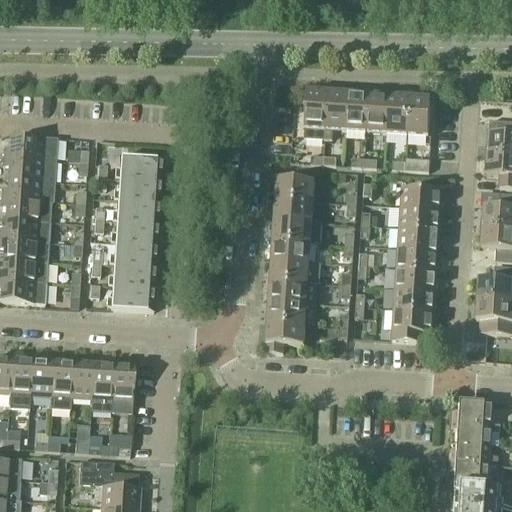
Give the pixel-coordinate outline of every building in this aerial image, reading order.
[(306,95),(304,133),(303,143),(324,144),(325,134),(328,97),(306,95)] [(328,97),(325,134),(324,144),(332,145),(332,134),(345,135),(348,98),(328,97)] [(348,98),(345,135),(366,137),(368,99),(348,98)] [(368,99),(366,137),(386,138),(388,101),(368,99)] [(388,101),(386,138),(406,139),(409,102),(388,101)] [(409,102),(406,139),(427,141),(430,103),(409,102)] [(511,126),(489,125),(487,159),(511,161),(511,126)] [(3,153),(3,163),(55,167),(56,143),(43,142),(43,144),(9,142),(9,154),(3,153)] [(79,155),(78,168),(86,168),(87,156),(79,155)] [(511,161),(487,159),(485,180),(500,181),(499,194),(511,195),(511,161)] [(310,169),(322,170),(323,161),(311,160),(310,169)] [(119,161),(118,183),(161,186),(162,164),(119,161)] [(323,161),(322,170),(335,171),(336,162),(323,161)] [(7,173),(7,184),(54,187),(55,167),(3,163),(2,173),(7,173)] [(352,163),(351,172),(363,173),(364,164),(352,163)] [(404,166),(404,175),(428,177),(429,165),(405,163),(405,167),(404,166)] [(364,164),(363,173),(376,173),(377,165),(364,164)] [(391,174),(404,175),(404,166),(392,166),(391,174)] [(77,180),(86,181),(86,168),(78,168),(77,180)] [(97,170),(96,182),(105,183),(106,170),(97,170)] [(96,182),(96,195),(104,195),(105,183),(96,182)] [(118,183),(117,205),(159,208),(161,186),(118,183)] [(277,183),(275,204),(313,207),(314,186),(277,183)] [(1,194),(0,204),(40,206),(50,207),(52,207),(54,187),(7,184),(6,194),(1,194)] [(363,188),(362,201),(371,202),(372,189),(363,188)] [(401,191),(400,212),(441,215),(442,194),(401,191)] [(76,196),(75,209),(84,209),(85,196),(76,196)] [(348,196),(347,209),(356,209),(356,197),(348,196)] [(483,211),(482,232),(511,233),(511,199),(499,198),(498,212),(483,211)] [(0,213),(5,214),(4,225),(39,227),(49,227),(50,207),(40,206),(0,204),(0,205),(0,213)] [(275,204),(274,224),(321,228),(321,227),(311,227),(313,207),(275,204)] [(117,205),(115,227),(158,229),(159,208),(117,205)] [(74,221),(83,222),(84,209),(75,209),(74,221)] [(346,221),(355,222),(356,209),(347,209),(346,221)] [(400,212),(398,233),(439,235),(441,215),(400,212)] [(95,213),(94,225),(103,226),(103,213),(95,213)] [(361,217),(360,230),(369,230),(370,218),(361,217)] [(274,224),(272,245),(310,247),(320,248),(321,228),(274,224)] [(0,234),(0,244),(38,247),(48,248),(49,227),(39,227),(4,225),(3,235),(0,234)] [(94,225),(93,238),(102,238),(103,226),(94,225)] [(115,227),(114,248),(157,251),(158,229),(115,227)] [(360,230),(359,242),(368,243),(369,230),(360,230)] [(511,233),(482,232),(480,253),(495,254),(494,267),(511,267),(511,233)] [(398,233),(397,253),(438,256),(439,235),(398,233)] [(73,237),(72,249),(81,250),(82,237),(73,237)] [(345,237),(344,249),(353,250),(354,237),(345,237)] [(0,254),(2,254),(1,265),(46,268),(48,248),(38,247),(0,244),(0,254)] [(272,245),(271,265),(308,268),(310,247),(272,245)] [(114,248),(112,270),(155,273),(157,251),(114,248)] [(72,262),(80,262),(81,250),(72,249),(72,262)] [(344,262),(352,263),(353,250),(344,249),(344,262)] [(397,253),(396,273),(437,276),(438,256),(397,253)] [(92,256),(91,268),(100,269),(101,256),(92,256)] [(358,258),(358,270),(366,271),(367,259),(358,258)] [(0,275),(0,285),(35,288),(45,289),(46,268),(1,265),(1,276),(0,275)] [(271,265),(270,285),(307,288),(308,268),(271,265)] [(91,268),(90,281),(99,282),(100,269),(91,268)] [(112,270),(111,292),(154,295),(155,273),(112,270)] [(358,270),(357,283),(366,284),(366,271),(358,270)] [(478,283),(477,304),(511,306),(511,272),(494,271),(493,284),(478,283)] [(396,273),(394,294),(435,297),(437,276),(396,273)] [(71,277),(70,290),(79,291),(79,278),(71,277)] [(343,278),(342,290),(350,291),(351,278),(343,278)] [(0,306),(44,309),(45,289),(35,288),(0,285),(0,306)] [(270,285),(268,306),(306,309),(307,288),(270,285)] [(70,290),(69,303),(78,303),(79,291),(70,290)] [(90,290),(89,303),(97,303),(98,291),(90,290)] [(341,303),(349,303),(350,291),(342,290),(341,303)] [(152,316),(154,295),(111,292),(110,314),(152,316)] [(394,294),(393,314),(434,317),(435,297),(394,294)] [(356,299),(355,311),(364,312),(364,299),(356,299)] [(511,306),(477,304),(476,325),(484,326),(484,339),(490,339),(511,340),(511,306)] [(268,306),(267,326),(304,329),(306,309),(268,306)] [(363,325),(364,312),(355,311),(354,324),(363,325)] [(393,314),(391,335),(391,345),(425,347),(426,337),(432,338),(434,317),(393,314)] [(339,319),(339,331),(347,332),(348,319),(339,319)] [(267,326),(265,347),(265,357),(283,359),(284,349),(303,350),(304,329),(267,326)] [(346,344),(347,332),(339,331),(338,344),(346,344)] [(0,398),(9,399),(11,364),(0,363),(0,398)] [(11,364),(9,399),(29,400),(31,365),(11,364)] [(31,365),(29,400),(49,402),(51,367),(31,365)] [(51,367),(49,402),(51,402),(50,414),(69,415),(70,403),(72,368),(51,367)] [(72,368),(70,403),(90,404),(92,369),(72,368)] [(92,369),(90,404),(89,416),(110,418),(110,406),(112,371),(92,369)] [(110,406),(110,418),(131,419),(134,372),(112,371),(110,406)] [(452,418),(451,427),(491,429),(492,408),(460,405),(460,406),(459,418),(452,418)] [(451,427),(451,435),(458,436),(457,447),(490,450),(491,437),(500,438),(500,430),(491,429),(451,427)] [(6,445),(5,453),(18,454),(18,445),(6,445)] [(33,455),(46,456),(46,447),(34,446),(33,455)] [(46,447),(46,456),(58,457),(59,448),(46,447)] [(449,458),(449,467),(489,470),(498,471),(498,461),(489,460),(490,450),(457,447),(457,459),(449,458)] [(74,458),(86,459),(87,450),(75,449),(74,458)] [(87,450),(86,459),(99,460),(100,451),(87,450)] [(116,461),(129,462),(129,453),(116,452),(116,461)] [(0,462),(0,483),(19,485),(20,464),(11,463),(0,462)] [(78,475),(78,490),(101,491),(100,511),(137,511),(139,493),(137,492),(138,479),(112,478),(112,468),(90,467),(79,466),(78,475)] [(449,467),(448,476),(456,477),(455,489),(487,491),(496,491),(496,490),(487,490),(489,470),(449,467)] [(48,474),(47,487),(56,487),(56,475),(48,474)] [(0,483),(0,504),(18,505),(19,485),(0,483)] [(46,499),(54,500),(55,500),(56,487),(47,487),(46,499)] [(502,511),(503,503),(495,503),(496,491),(487,491),(455,489),(453,511),(502,511)]
